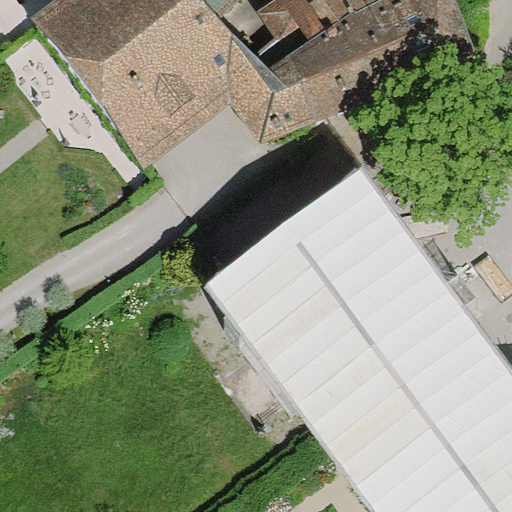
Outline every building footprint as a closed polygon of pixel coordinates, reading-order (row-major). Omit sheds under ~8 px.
[(192,133),(91,0),(73,0),(39,28),(147,172),(192,133)] [(269,86),(208,31),(177,0),(91,0),(192,133),(231,107),(269,86)] [(177,0),(208,31),(246,0),(177,0)] [(297,64),(269,86),(231,107),(263,149),(476,70),(452,0),(405,0),(358,24),(297,64)] [(297,64),(358,24),(343,0),(290,0),(262,19),(297,64)] [(405,0),(343,0),(358,24),(405,0)] [(441,339),(344,218),(237,304),(334,424),(406,369),(441,339)] [(436,511),(492,472),(406,369),(334,424),(399,511),(436,511)] [(511,511),(511,438),(509,438),(492,472),(436,511),(511,511)]
